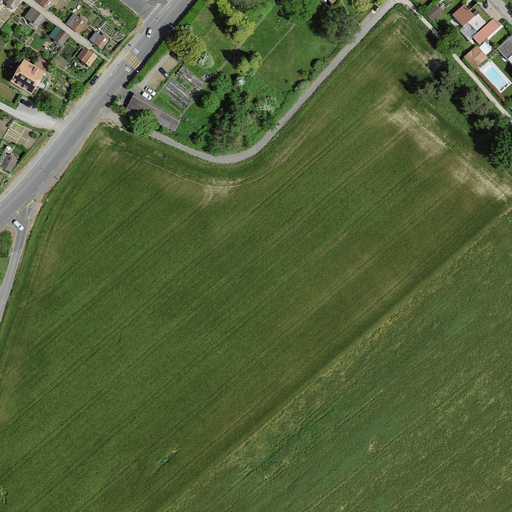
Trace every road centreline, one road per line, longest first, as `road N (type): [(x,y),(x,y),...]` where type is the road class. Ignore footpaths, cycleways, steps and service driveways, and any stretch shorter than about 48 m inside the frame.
road 1 (track): [(392,0),(271,135),(239,158),(198,154),(95,107)]
road 2 (tertiary): [(21,197),(183,0)]
